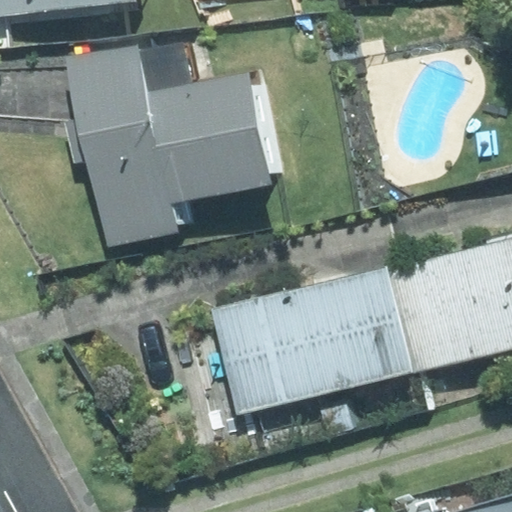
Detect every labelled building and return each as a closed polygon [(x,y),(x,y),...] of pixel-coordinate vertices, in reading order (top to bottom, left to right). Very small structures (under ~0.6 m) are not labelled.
[(0,0),(0,10),(88,0),(0,0)] [(158,87),(147,38),(76,53),(88,113),(71,116),(80,161),(97,156),(115,243),(187,228),(181,199),(285,178),(261,65),(158,87)] [(511,237),(401,264),(425,368),(511,348),(511,237)] [(243,411),(425,368),(401,264),(219,305),(243,411)] [(352,398),(325,405),(333,433),(359,426),(352,398)] [(426,511),(511,511),(511,494),(458,511),(456,503),(426,511)]
